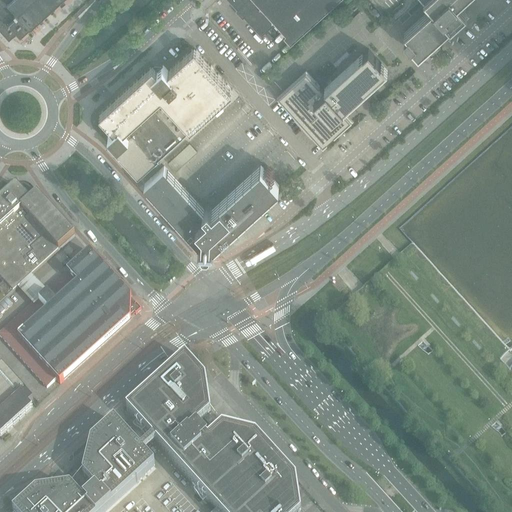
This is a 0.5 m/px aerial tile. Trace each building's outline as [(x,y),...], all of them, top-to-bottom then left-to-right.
[(0,0),(0,26),(9,37),(18,29),(21,32),(56,0),(0,0)] [(228,0),(261,36),(276,22),(293,41),(337,0),(228,0)] [(427,0),(433,6),(405,32),(408,35),(404,38),(404,40),(411,48),(412,47),(418,54),(450,25),(466,10),(458,1),(458,0),(427,0)] [(233,90),(217,73),(194,47),(167,71),(163,66),(157,71),(152,65),(99,114),(114,130),(108,134),(112,139),(107,144),(138,177),(159,158),(158,157),(233,90)] [(354,120),(343,108),(386,68),(381,62),(368,49),(323,90),(306,71),(278,96),(323,145),(334,135),(335,137),(354,120)] [(197,151),(196,150),(189,143),(168,163),(176,171),(197,151)] [(279,185),(271,177),(261,165),(260,166),(212,209),(208,204),(203,209),(164,166),(144,184),(147,187),(147,188),(187,233),(198,245),(199,244),(200,246),(202,246),(202,248),(204,251),(208,251),(210,249),(210,246),(212,247),(213,245),(214,245),(279,186),(278,186),(279,185)] [(18,186),(17,187),(16,186),(0,200),(0,278),(4,283),(0,287),(0,304),(7,299),(75,237),(31,189),(31,188),(30,188),(29,187),(27,186),(25,186),(24,185),(23,185),(21,186),(20,186),(19,186),(18,186)] [(90,253),(84,259),(89,265),(95,259),(90,253)] [(118,284),(95,259),(89,265),(84,259),(0,334),(0,336),(47,389),(56,381),(60,385),(67,378),(131,321),(131,320),(131,317),(134,314),(138,314),(140,312),(140,309),(138,307),(135,307),(131,303),(131,300),(131,299),(118,284)] [(12,305),(7,299),(0,304),(0,313),(1,315),(12,305)] [(185,359),(127,412),(153,441),(157,445),(192,484),(195,487),(199,491),(207,501),(217,511),(301,511),(301,510),(296,481),(256,437),(223,428),(211,416),(206,382),(185,359)] [(0,438),(0,439),(1,439),(8,432),(7,432),(13,427),(33,409),(29,406),(33,402),(25,393),(27,391),(2,363),(0,364),(0,438)] [(153,441),(141,452),(114,423),(91,444),(83,477),(96,492),(83,503),(71,489),(36,494),(16,511),(106,511),(155,467),(145,456),(157,445),(153,441)]
